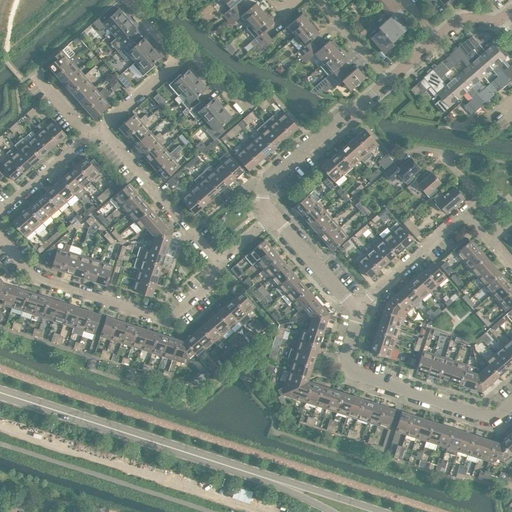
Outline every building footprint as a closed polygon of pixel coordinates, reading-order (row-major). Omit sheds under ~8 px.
[(226,21),(240,9),(236,4),(241,0),(222,0),(230,9),(222,16),(226,21)] [(382,9),(392,0),(391,0),(383,0),(378,5),(382,9)] [(386,14),(396,5),(392,0),(382,9),(386,14)] [(244,13),(240,9),(226,21),(230,26),(240,17),(249,27),(264,14),(255,4),(244,13)] [(390,18),(400,9),(396,5),(386,14),(390,18)] [(106,26),(111,32),(127,18),(125,16),(125,15),(122,12),(122,13),(118,9),(109,17),(105,12),(93,23),(100,32),(106,26)] [(392,43),(409,29),(400,18),(404,14),(400,9),(390,18),(378,28),(392,43)] [(253,48),(267,36),(263,31),(272,23),(264,14),(249,27),(257,37),(249,44),(253,48)] [(302,14),(287,27),(295,37),(310,24),(302,14)] [(110,43),(117,51),(129,41),(130,40),(126,36),(135,28),(131,24),(132,23),(129,20),(129,21),(127,18),(111,32),(116,37),(110,43)] [(362,37),(363,37),(367,33),(357,21),(352,25),(362,37)] [(312,27),(310,24),(295,37),(290,42),(298,51),(295,54),(300,59),(314,46),(310,42),(319,34),(317,33),(319,32),(314,26),(312,27)] [(394,45),(392,43),(378,28),(369,36),(384,54),(394,45)] [(77,43),(83,38),(79,34),(74,39),(77,43)] [(267,36),(253,48),(257,53),(272,41),(267,36)] [(480,45),(473,36),(469,40),(468,39),(463,44),(462,43),(459,45),(460,46),(459,47),(479,70),(492,58),(486,51),(477,59),(471,52),(480,45)] [(131,57),(135,61),(152,47),(143,38),(134,46),(129,41),(117,51),(126,61),(131,57)] [(318,51),(314,46),(300,59),(304,64),(314,54),(323,64),(338,51),(335,48),(337,47),(332,41),(330,42),(329,41),(318,51)] [(486,51),(492,58),(511,81),(511,64),(509,68),(503,61),(507,58),(495,44),(486,51)] [(160,56),(152,47),(135,61),(132,64),(142,76),(154,65),(152,63),(160,56)] [(460,74),(466,81),(479,70),(459,47),(458,48),(457,47),(454,49),(455,50),(450,55),(451,56),(447,59),(454,67),(462,60),(468,67),(460,74)] [(68,58),(61,50),(48,61),(50,64),(48,66),(49,67),(48,67),(52,72),(54,71),(55,73),(54,73),(56,75),(76,57),(74,54),(68,58)] [(324,81),(328,86),(342,73),(338,69),(347,61),(343,57),(345,56),(341,50),(338,52),(338,51),(323,64),(320,66),(329,76),(324,81)] [(59,78),(63,83),(79,70),(74,65),(79,60),(76,57),(56,75),(57,77),(58,76),(59,78)] [(511,81),(492,58),(479,70),(485,77),(493,70),(499,76),(491,83),(498,92),(502,89),(503,89),(508,84),(509,85),(511,83),(511,82),(511,81)] [(454,67),(447,59),(442,62),(437,67),(436,66),(433,68),(434,69),(433,70),(453,92),(466,81),(460,74),(451,81),(445,74),(454,67)] [(97,70),(94,66),(83,75),(79,70),(63,83),(68,89),(69,88),(70,90),(69,90),(71,92),(91,74),(97,70)] [(366,78),(357,68),(346,78),(342,73),(328,86),(332,90),(342,81),(351,91),(366,78)] [(178,96),(181,93),(197,78),(195,76),(196,75),(193,72),(192,73),(189,69),(182,75),(180,74),(168,84),(178,96)] [(432,71),(431,70),(429,72),(430,73),(424,78),(425,78),(421,81),(429,89),(432,86),(438,93),(443,98),(436,103),(444,112),(459,99),(453,92),(433,70),(432,71)] [(482,90),(477,84),(485,77),(479,70),(466,81),(486,104),(487,103),(488,104),(491,102),(490,101),(494,96),(494,95),(498,92),(491,83),(482,90)] [(127,89),(131,85),(132,85),(121,73),(117,77),(127,89)] [(74,95),(78,101),(94,87),(89,82),(94,77),(91,74),(71,92),(72,94),(73,93),(74,95)] [(189,111),(199,102),(200,101),(196,96),(206,88),(202,84),(203,83),(200,80),(200,81),(197,78),(181,93),(185,98),(181,102),(186,108),(182,111),(185,115),(189,111)] [(417,85),(421,91),(424,94),(429,89),(421,81),(417,85)] [(486,104),(466,81),(453,92),(459,99),(467,92),(473,99),(464,106),(472,114),(476,111),(477,112),(482,107),(483,108),(486,106),(485,105),(486,104)] [(117,82),(110,88),(113,91),(120,86),(117,82)] [(416,96),(421,91),(417,85),(411,90),(416,96)] [(104,88),(98,93),(94,87),(78,101),(83,106),(84,105),(85,107),(84,108),(86,109),(106,91),(104,88)] [(109,95),(106,91),(86,109),(87,111),(88,110),(89,112),(89,113),(94,118),(109,105),(104,99),(109,95)] [(158,94),(157,94),(153,97),(163,109),(167,105),(158,94)] [(269,105),(274,100),(270,95),(265,99),(269,105)] [(199,102),(189,111),(197,121),(202,116),(206,121),(222,107),(214,97),(203,107),(199,102)] [(220,126),(231,117),(222,107),(206,121),(211,126),(205,131),(214,140),(215,138),(224,131),(220,126)] [(284,112),(276,119),(289,134),(298,127),(284,112)] [(125,134),(126,136),(148,117),(145,114),(139,119),(134,114),(119,127),(124,133),(124,132),(126,134),(125,134)] [(152,114),(148,117),(126,136),(128,138),(129,137),(130,139),(129,139),(134,145),(149,131),(145,126),(155,117),(152,114)] [(281,141),(289,134),(276,119),(272,115),(264,122),(268,126),(281,141)] [(40,123),(43,127),(57,142),(66,135),(52,119),(47,124),(43,120),(40,123)] [(273,149),(281,141),(268,126),(264,122),(256,129),(260,133),(273,149)] [(22,131),(15,123),(12,125),(16,131),(19,134),(22,131)] [(55,144),(57,142),(43,127),(40,123),(37,126),(40,130),(35,135),(48,150),(55,144)] [(237,124),(229,131),(233,136),(242,129),(237,124)] [(378,144),(364,129),(355,136),(369,152),(378,144)] [(160,131),(154,137),(149,131),(134,145),(139,150),(139,149),(141,151),(140,151),(141,153),(163,134),(160,131)] [(230,139),(233,136),(229,131),(220,138),(222,140),(228,136),(230,139)] [(251,140),(265,156),(273,149),(260,133),(251,140)] [(166,137),(163,134),(141,153),(143,155),(144,154),(145,156),(144,157),(149,162),(164,148),(160,143),(166,137)] [(35,135),(26,142),(40,157),(41,156),(41,155),(42,154),(43,155),(48,150),(35,135)] [(360,159),(369,152),(355,136),(347,144),(360,159)] [(214,140),(207,146),(210,149),(218,142),(215,138),(214,140)] [(251,140),(243,147),(257,163),(265,156),(251,140)] [(200,152),(202,150),(206,147),(200,141),(195,145),(200,152)] [(40,157),(26,142),(18,150),(31,165),(36,160),(37,158),(38,159),(40,157)] [(338,151),(352,167),(360,159),(347,144),(338,151)] [(235,155),(248,170),(257,163),(243,147),(235,155)] [(155,169),(156,170),(178,151),(175,148),(169,154),(164,148),(149,162),(154,167),(156,168),(155,169)] [(6,153),(9,157),(22,172),(31,165),(18,150),(14,153),(12,153),(10,150),(6,153)] [(175,160),(181,155),(178,151),(156,170),(158,172),(159,172),(160,173),(159,174),(164,179),(179,166),(175,160)] [(343,174),(352,167),(338,151),(330,159),(343,174)] [(227,152),(218,159),(221,162),(235,178),(243,170),(227,152)] [(21,174),(22,172),(9,157),(0,165),(14,180),(19,175),(20,173),(21,174)] [(77,165),(90,180),(103,170),(93,159),(89,162),(85,157),(77,165)] [(391,181),(398,175),(404,182),(404,181),(406,184),(413,178),(411,175),(419,168),(410,158),(397,169),(393,165),(384,173),(391,181)] [(321,167),(334,182),(343,174),(330,159),(329,159),(328,159),(324,162),(325,163),(321,167)] [(213,169),(227,185),(232,180),(235,178),(221,162),(213,169)] [(74,167),(69,172),(80,184),(82,187),(90,180),(77,165),(74,167)] [(222,189),(227,185),(213,169),(210,166),(202,173),(205,177),(219,192),(222,189)] [(61,179),(74,194),(82,187),(80,184),(69,172),(61,179)] [(419,183),(415,179),(406,187),(413,195),(417,191),(419,193),(423,190),(426,194),(440,182),(432,172),(419,183)] [(197,184),(210,199),(219,192),(205,177),(202,173),(194,180),(197,184)] [(177,178),(174,174),(166,182),(171,187),(179,179),(177,178)] [(399,187),(404,182),(399,176),(393,180),(399,187)] [(331,189),(334,187),(327,178),(323,181),(331,189)] [(58,182),(53,186),(66,201),(74,194),(61,179),(58,182)] [(135,192),(128,183),(109,199),(117,208),(120,205),(135,192)] [(205,203),(210,199),(197,184),(189,191),(202,206),(205,203)] [(66,201),(53,186),(48,190),(44,193),(58,208),(66,201)] [(102,193),(106,198),(113,192),(108,187),(102,193)] [(458,192),(453,187),(444,195),(440,191),(433,197),(437,201),(436,202),(446,213),(463,198),(462,197),(463,195),(459,190),(458,192)] [(202,206),(189,191),(181,198),(194,213),(199,209),(202,206)] [(127,213),(142,200),(138,195),(135,192),(120,205),(127,213)] [(41,196),(36,200),(50,216),(58,208),(44,193),(41,196)] [(101,203),(106,198),(102,193),(96,198),(101,203)] [(294,206),(300,213),(302,215),(317,202),(309,193),(294,206)] [(349,199),(344,193),(341,196),(346,202),(349,199)] [(50,216),(36,200),(31,205),(28,207),(42,223),(50,216)] [(147,205),(142,200),(127,213),(134,221),(149,208),(147,205)] [(324,210),(317,202),(302,215),(309,224),(324,210)] [(25,210),(20,214),(33,230),(42,223),(28,207),(25,210)] [(145,226),(156,216),(149,208),(134,221),(141,230),(145,226)] [(317,232),(332,219),(324,210),(309,224),(317,232)] [(25,237),(33,230),(20,214),(12,222),(25,237)] [(69,221),(71,223),(74,227),(79,222),(82,220),(77,214),(69,221)] [(85,221),(90,226),(93,223),(95,221),(90,216),(85,221)] [(154,237),(171,233),(170,232),(170,233),(164,226),(165,226),(156,216),(145,226),(154,237)] [(339,227),(332,219),(317,232),(324,241),(339,227)] [(407,219),(403,223),(415,237),(420,233),(407,219)] [(413,239),(400,224),(391,231),(404,247),(413,239)] [(332,250),(347,236),(339,227),(324,241),(332,250)] [(391,231),(382,239),(396,254),(404,247),(391,231)] [(150,250),(164,255),(165,253),(166,254),(169,247),(167,247),(171,235),(171,233),(154,237),(150,250)] [(374,246),(387,262),(396,254),(382,239),(374,246)] [(478,248),(471,239),(466,244),(463,241),(452,250),(455,253),(463,261),(478,248)] [(252,265),(256,261),(271,248),(264,240),(245,256),(252,265)] [(57,248),(52,265),(51,267),(58,269),(58,268),(60,269),(60,270),(62,271),(70,246),(65,244),(63,250),(57,248)] [(48,264),(52,265),(57,248),(52,246),(41,255),(48,264)] [(66,272),(73,274),(79,255),(81,249),(70,246),(62,271),(64,271),(65,271),(67,271),(66,272)] [(162,261),(164,255),(150,250),(140,246),(136,257),(142,259),(161,265),(162,261)] [(374,246),(365,254),(378,269),(387,262),(374,246)] [(256,261),(263,270),(278,256),(271,248),(256,261)] [(463,261),(470,269),(485,256),(478,248),(463,261)] [(378,269),(365,254),(356,262),(369,277),(378,269)] [(82,277),(84,278),(90,258),(79,255),(73,274),(80,276),(80,275),(82,276),(82,277)] [(263,270),(270,278),(285,264),(278,256),(263,270)] [(492,264),(485,256),(470,269),(477,277),(492,264)] [(138,269),(158,275),(161,265),(142,259),(136,257),(133,267),(138,269)] [(90,258),(84,278),(86,278),(88,278),(88,279),(95,281),(101,262),(90,258)] [(108,264),(101,262),(95,281),(106,285),(114,261),(109,260),(108,264)] [(424,269),(438,285),(446,277),(433,262),(424,269)] [(452,270),(445,262),(440,266),(448,274),(452,270)] [(236,264),(230,269),(238,277),(243,272),(236,264)] [(285,264),(270,278),(277,286),(292,272),(285,264)] [(477,277),(484,286),(499,272),(492,264),(477,277)] [(156,282),(158,275),(138,269),(135,279),(154,286),(156,282)] [(424,269),(416,276),(430,292),(438,285),(424,269)] [(119,274),(117,274),(113,272),(110,283),(116,285),(119,274)] [(277,286),(284,294),(300,281),(292,272),(277,286)] [(499,272),(484,286),(491,294),(506,280),(499,272)] [(430,292),(416,276),(408,283),(421,299),(430,292)] [(132,290),(151,296),(154,286),(135,279),(132,290)] [(491,294),(498,302),(511,289),(511,286),(506,280),(491,294)] [(288,305),(291,302),(307,289),(300,281),(284,294),(281,297),(288,305)] [(11,307),(18,288),(4,283),(3,285),(0,289),(0,297),(2,298),(1,304),(11,307)] [(408,283),(400,290),(413,306),(421,299),(408,283)] [(24,290),(18,288),(11,307),(10,311),(20,314),(22,310),(27,293),(28,291),(24,290)] [(256,298),(259,301),(264,297),(257,289),(252,293),(256,298)] [(299,310),(303,307),(302,307),(314,297),(307,289),(291,302),(299,310)] [(505,310),(511,304),(511,289),(498,302),(505,310)] [(405,313),(413,306),(400,290),(386,303),(397,310),(400,307),(405,313)] [(28,291),(27,293),(22,310),(32,314),(38,294),(32,292),(28,291)] [(233,298),(234,300),(246,314),(255,306),(241,291),(236,296),(233,298)] [(32,314),(42,317),(48,299),(48,298),(44,296),(38,294),(32,314)] [(312,317),(329,314),(328,313),(330,311),(326,307),(324,308),(314,297),(302,307),(303,307),(312,317)] [(42,317),(52,320),(59,301),(52,299),(48,298),(48,299),(42,317)] [(246,314),(234,300),(233,298),(225,305),(238,321),(246,314)] [(52,320),(63,324),(68,306),(69,304),(65,303),(59,301),(52,320)] [(403,314),(405,313),(400,307),(397,310),(386,303),(380,321),(399,327),(403,314)] [(63,324),(73,327),(79,308),(73,306),(69,304),(68,306),(63,324)] [(238,321),(225,305),(217,312),(218,314),(230,328),(238,321)] [(82,335),(83,330),(89,313),(89,311),(79,308),(73,327),(71,332),(82,335)] [(89,313),(83,330),(94,334),(100,314),(93,312),(89,311),(89,313)] [(213,315),(208,320),(222,335),(230,328),(218,314),(217,312),(213,315)] [(322,335),(329,314),(312,317),(307,330),(307,331),(322,335)] [(488,320),(483,315),(480,318),(487,326),(490,323),(488,320)] [(100,336),(110,339),(116,321),(116,320),(106,316),(100,336)] [(110,339),(120,342),(127,323),(120,321),(116,320),(116,321),(110,339)] [(200,327),(201,328),(214,342),(217,346),(225,339),(222,335),(208,320),(203,324),(200,327)] [(399,327),(380,321),(377,331),(396,337),(399,327)] [(133,325),(127,323),(120,342),(131,346),(136,328),(137,326),(133,325)] [(137,326),(136,328),(131,346),(141,349),(147,330),(141,328),(137,326)] [(197,329),(192,334),(205,349),(214,342),(201,328),(200,327),(197,329)] [(302,329),(299,339),(318,346),(322,335),(307,331),(307,330),(302,329)] [(154,332),(147,330),(141,349),(151,352),(157,335),(158,333),(154,332)] [(377,331),(373,341),(393,348),(396,337),(377,331)] [(51,341),(57,343),(59,336),(59,334),(53,332),(51,341)] [(158,333),(157,335),(151,352),(162,356),(168,336),(161,334),(158,333)] [(184,341),(185,342),(194,352),(193,352),(197,356),(205,349),(192,334),(187,338),(184,341)] [(174,338),(168,336),(162,356),(172,359),(178,341),(178,340),(174,338)] [(511,357),(511,339),(511,338),(502,346),(511,357)] [(236,352),(244,344),(240,339),(232,346),(236,352)] [(299,339),(296,350),(315,356),(318,346),(299,339)] [(178,340),(178,341),(172,359),(180,362),(181,363),(183,363),(185,362),(186,360),(187,358),(193,352),(194,352),(185,342),(184,341),(183,341),(178,340)] [(389,358),(393,348),(373,341),(370,352),(389,358)] [(493,353),(507,368),(511,363),(511,357),(502,346),(493,353)] [(315,356),(296,350),(292,360),(312,366),(315,356)] [(416,370),(427,373),(433,354),(422,350),(416,370)] [(485,361),(488,365),(498,376),(507,368),(493,353),(485,361)] [(427,373),(436,376),(438,377),(444,358),(433,354),(427,373)] [(438,377),(449,380),(455,361),(444,358),(438,377)] [(292,360),(289,370),(308,376),(312,366),(292,360)] [(466,365),(455,361),(449,380),(460,384),(464,370),(465,370),(466,365)] [(478,374),(481,391),(498,376),(488,365),(478,374)] [(307,381),(308,376),(289,370),(281,394),(307,381)] [(460,384),(481,391),(478,374),(465,370),(464,370),(460,384)] [(196,386),(202,382),(197,376),(192,381),(196,386)] [(281,394),(305,402),(312,382),(307,381),(281,394)] [(312,382),(305,402),(316,405),(322,386),(312,382)] [(316,405),(326,408),(332,389),(322,386),(316,405)] [(332,389),(326,408),(336,412),(342,392),(332,389)] [(336,412),(346,415),(353,396),(342,392),(336,412)] [(353,396),(346,415),(357,418),(363,399),(353,396)] [(357,418),(367,422),(373,402),(363,399),(357,418)] [(367,422),(377,425),(383,406),(373,402),(367,422)] [(394,409),(383,406),(377,425),(388,428),(394,409)] [(401,411),(395,431),(405,434),(411,415),(401,411)] [(405,434),(415,438),(422,418),(411,415),(405,434)] [(422,418),(415,438),(426,441),(432,421),(422,418)] [(434,450),(436,444),(442,425),(432,421),(426,441),(424,447),(434,450)] [(436,444),(437,444),(446,447),(453,428),(442,425),(436,444)] [(446,447),(457,451),(463,431),(453,428),(446,447)] [(463,431),(457,451),(467,454),(473,435),(463,431)] [(467,454),(477,457),(483,438),(473,435),(467,454)] [(511,440),(508,435),(499,443),(509,454),(511,457),(511,440)] [(488,461),(494,441),(483,438),(477,457),(488,461)] [(499,443),(494,441),(488,461),(492,462),(494,457),(502,460),(506,464),(511,458),(511,457),(509,454),(499,443)] [(401,460),(405,448),(401,446),(399,453),(397,459),(401,460)] [(430,463),(420,460),(418,465),(428,469),(430,463)] [(455,477),(459,479),(463,466),(459,465),(455,477)] [(464,477),(467,468),(463,466),(459,479),(461,479),(464,477)] [(511,476),(511,475),(500,472),(498,478),(510,481),(511,476)]
